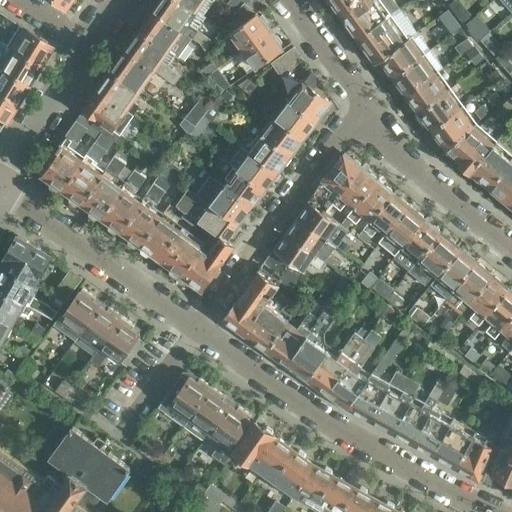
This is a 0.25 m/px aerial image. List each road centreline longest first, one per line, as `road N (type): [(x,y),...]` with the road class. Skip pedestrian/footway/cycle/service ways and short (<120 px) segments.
road 1 (residential): [(489,511),(326,424),(196,328)]
road 2 (residential): [(196,328),(357,99)]
road 3 (residential): [(196,328),(0,195)]
road 4 (residential): [(511,259),(417,183),(357,99)]
road 5 (residential): [(0,189),(88,43)]
road 6 (residential): [(357,99),(286,0)]
